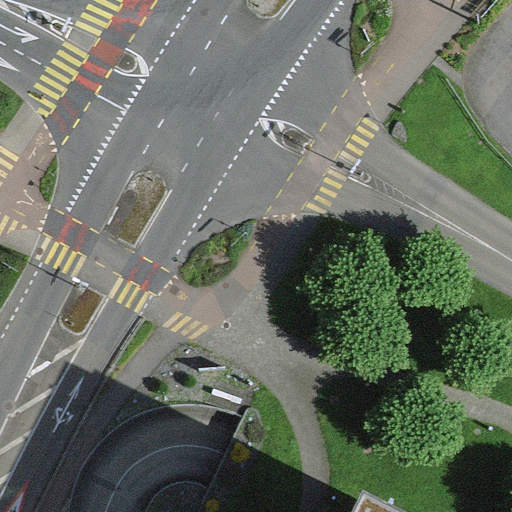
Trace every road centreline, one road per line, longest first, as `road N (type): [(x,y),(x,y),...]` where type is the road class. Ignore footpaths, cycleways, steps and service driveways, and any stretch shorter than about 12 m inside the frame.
road 1 (tertiary): [(0,489),(196,95)]
road 2 (residential): [(196,95),(511,265)]
road 3 (tertiary): [(196,95),(0,9)]
road 4 (tertiary): [(271,0),(196,95)]
